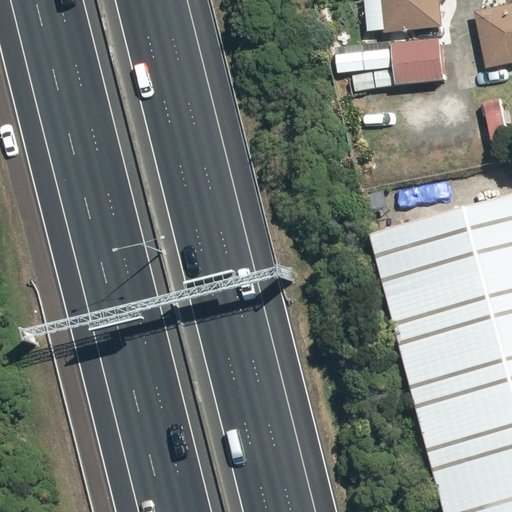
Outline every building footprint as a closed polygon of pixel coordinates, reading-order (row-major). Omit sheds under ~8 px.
[(368,0),(370,31),(386,30),(386,32),(441,29),(439,0),(368,0)] [(511,6),(478,12),(490,68),(511,64),(511,6)] [(443,42),(393,45),(395,74),(356,77),(357,89),(446,84),(443,42)] [(509,132),(502,99),(486,103),(493,135),(509,132)] [(511,511),(511,199),(380,234),(451,511),(511,511)]
